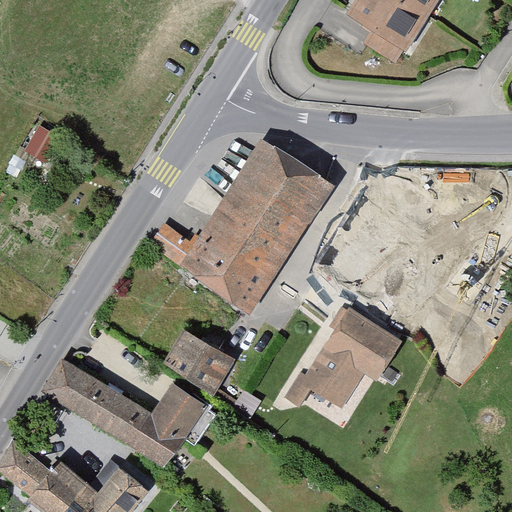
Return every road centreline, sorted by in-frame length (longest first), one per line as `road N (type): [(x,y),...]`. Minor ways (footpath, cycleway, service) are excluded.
road 1 (tertiary): [(0,432),(217,87)]
road 2 (tertiary): [(217,87),(302,123),(511,136)]
